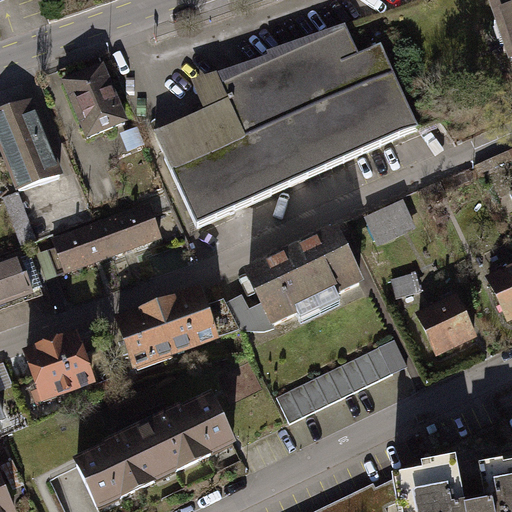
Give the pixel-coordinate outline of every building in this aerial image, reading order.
[(511,0),(484,0),(509,76),(511,74),(511,0)] [(160,142),(175,180),(403,89),(386,46),(362,56),(349,24),(268,56),(270,62),(202,90),(214,120),(160,142)] [(107,69),(64,86),(88,149),(131,132),(107,69)] [(403,89),(175,180),(194,226),(422,135),(403,89)] [(34,101),(0,113),(0,152),(16,196),(62,179),(34,101)] [(149,205),(53,241),(65,274),(162,238),(149,205)] [(380,250),(420,233),(408,205),(368,222),(380,250)] [(339,235),(244,278),(270,335),(299,322),(296,316),(334,299),(337,306),(365,293),(339,235)] [(21,258),(0,265),(0,310),(35,299),(21,258)] [(511,269),(487,281),(509,329),(511,326),(511,269)] [(201,291),(115,319),(133,373),(218,345),(201,291)] [(459,301),(418,319),(437,363),(479,345),(459,301)] [(80,333),(23,352),(40,404),(97,386),(80,333)] [(380,351),(277,400),(289,427),(393,378),(380,351)] [(211,395),(74,461),(99,511),(104,511),(237,448),(211,395)] [(420,474),(391,479),(396,511),(403,511),(407,511),(511,511),(511,464),(504,466),(503,462),(477,467),(483,500),(464,503),(456,460),(419,467),(420,474)] [(18,511),(0,468),(0,511),(18,511)]
